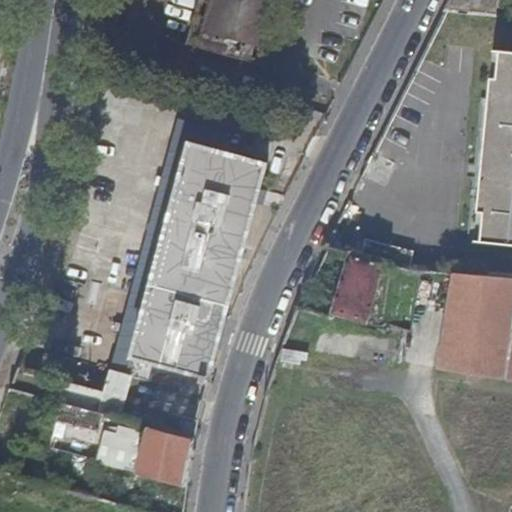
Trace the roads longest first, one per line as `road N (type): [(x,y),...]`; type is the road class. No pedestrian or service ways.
road 1 (residential): [(215,511),(247,366),(285,270),(421,0)]
road 2 (primary): [(0,326),(37,217),(71,0)]
road 3 (primary): [(39,0),(0,191)]
